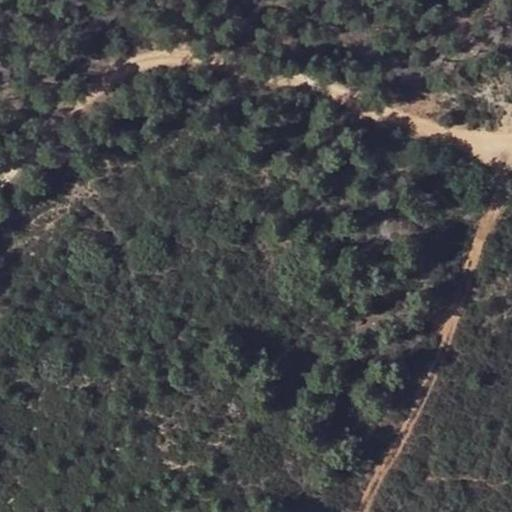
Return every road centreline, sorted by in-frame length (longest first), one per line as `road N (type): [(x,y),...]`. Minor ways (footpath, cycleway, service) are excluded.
road 1 (track): [(0,177),(126,69),(225,63),(391,115),(511,141)]
road 2 (track): [(501,144),(457,320),(365,511)]
